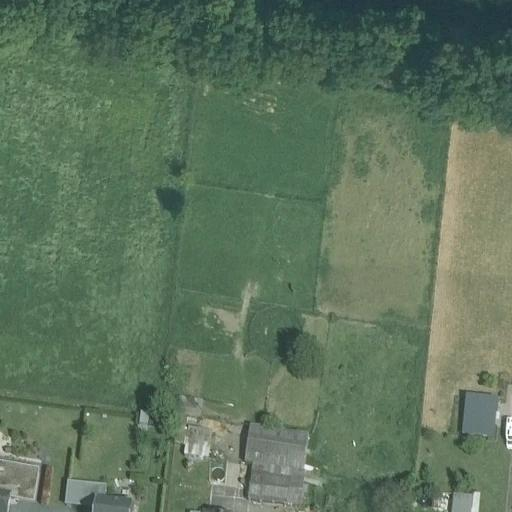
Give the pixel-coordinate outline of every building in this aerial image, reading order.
[(504,397),(482,395),(481,401),(468,400),(464,436),(506,440),(510,404),(504,404),(504,397)] [(186,456),(209,459),(212,431),(189,428),(186,456)] [(250,431),(248,445),(285,451),(306,454),(308,441),(250,431)] [(285,451),(248,445),(245,464),(282,470),(285,451)] [(306,454),(285,451),(282,470),(303,474),(306,454)] [(39,476),(0,469),(0,475),(5,476),(2,496),(10,497),(10,499),(34,503),(39,476)] [(290,479),(252,474),(248,501),(286,506),(290,479)] [(2,496),(0,495),(0,511),(7,511),(10,499),(10,497),(2,496)] [(95,511),(132,511),(133,507),(96,503),(95,511)]
